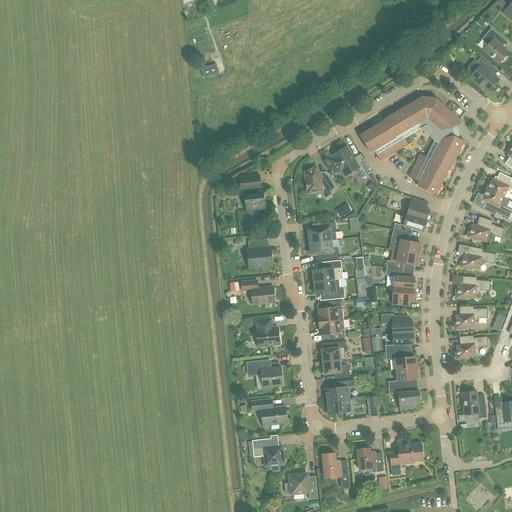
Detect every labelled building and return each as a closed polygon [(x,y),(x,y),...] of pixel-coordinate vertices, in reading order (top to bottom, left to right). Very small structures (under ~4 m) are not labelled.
[(498,0),(496,4),(502,9),(507,4),(502,0),(498,0)] [(511,20),(511,2),(503,13),(511,21),(511,20)] [(484,50),(499,63),(509,52),(502,46),(507,41),(492,28),(482,40),(488,45),(484,50)] [(470,77),(488,92),(499,80),(490,72),(494,66),(482,56),(477,62),(481,65),(470,77)] [(201,68),(204,78),(219,74),(216,63),(201,68)] [(428,135),(450,111),(436,99),(423,97),(385,120),(385,121),(360,135),(370,152),(375,150),(378,154),(377,154),(380,161),(408,144),(405,138),(421,129),(428,135)] [(418,186),(436,195),(449,169),(450,170),(464,141),(454,137),(453,128),(460,120),(450,111),(428,135),(434,141),(426,157),(420,154),(409,177),(416,180),(416,179),(420,181),(418,186)] [(357,169),(362,178),(371,173),(363,159),(356,163),(347,146),(333,155),(335,158),(331,160),(338,173),(342,171),(345,176),(357,169)] [(321,153),(317,156),(323,167),(328,164),(321,153)] [(332,195),(331,193),(337,189),(328,173),(322,177),(316,166),(305,172),(308,194),(322,192),(325,199),(332,195)] [(487,189),(503,197),(507,189),(511,190),(510,192),(511,192),(511,181),(511,179),(511,178),(500,173),(496,181),(493,180),(492,183),(490,182),(487,189)] [(244,191),(245,196),(242,198),(243,203),(246,205),(247,215),(254,215),(253,211),(258,210),(258,214),(264,214),(263,209),(265,209),(263,188),(261,188),(260,175),(240,177),(241,191),(244,191)] [(378,186),(372,182),(368,187),(374,191),(378,186)] [(510,200),(503,197),(487,189),(483,195),(485,196),(484,200),(486,201),(482,209),(495,215),(496,213),(510,220),(511,215),(511,209),(507,207),(510,200)] [(407,215),(427,221),(430,210),(416,206),(418,200),(412,199),(407,215)] [(347,203),(341,207),(346,215),(352,212),(347,203)] [(395,223),(393,230),(410,235),(412,228),(424,232),(425,227),(426,227),(428,223),(427,222),(427,221),(407,215),(404,225),(395,223)] [(479,239),(486,241),(489,233),(492,234),(492,235),(501,238),(505,229),(492,224),(493,221),(479,217),(476,226),(473,225),(472,229),(470,228),(467,237),(479,240),(479,239)] [(309,231),(310,243),(331,240),(331,241),(337,240),(335,222),(320,223),(321,229),(309,231)] [(402,232),(393,230),(391,238),(400,240),(402,232)] [(247,249),(249,269),(273,267),(271,246),(269,246),(268,239),(248,241),(249,248),(247,249)] [(324,253),(324,260),(339,259),(337,247),(332,247),(331,241),(331,240),(310,243),(311,254),(324,253)] [(421,244),(400,240),(398,251),(419,255),(419,253),(420,254),(421,248),(420,248),(421,244)] [(460,267),(472,269),(472,268),(479,269),(480,263),(484,264),(484,262),(494,264),(496,254),(482,252),(483,250),(469,247),(468,255),(465,255),(464,258),(462,258),(460,267)] [(386,261),(386,269),(414,271),(414,265),(417,266),(419,255),(398,251),(392,249),(390,261),(386,261)] [(313,270),(314,282),(339,280),(343,280),(342,273),(341,260),(325,262),(326,269),(313,270)] [(393,288),(414,289),(414,288),(415,288),(416,283),(415,283),(415,278),(413,278),(414,271),(386,269),(385,276),(394,277),(393,288)] [(357,271),(357,270),(356,270),(356,278),(365,277),(364,270),(357,271)] [(456,298),(468,299),(468,297),(475,298),(475,289),(479,289),(479,290),(489,291),(490,281),(476,280),(476,278),(463,277),(462,285),(459,285),(459,289),(457,289),(456,298)] [(251,290),(253,305),(275,302),(273,287),(258,288),(257,280),(241,282),(242,291),(251,290)] [(329,293),(329,300),(345,298),(344,286),(340,287),(339,280),(314,282),(316,295),(329,293)] [(392,305),(408,306),(409,300),(414,300),(414,289),(393,288),(392,305)] [(338,320),(343,320),(342,310),(341,310),(340,301),(326,302),(326,308),(318,309),(319,316),(318,316),(318,322),(338,320)] [(455,320),(455,329),(467,328),(467,327),(474,327),(473,318),(477,317),(477,319),(487,318),(487,309),(473,309),(473,307),(459,307),(460,316),(456,316),(457,320),(455,320)] [(284,313),(276,316),(278,322),(286,319),(284,313)] [(392,324),(392,334),(413,333),(413,322),(398,322),(398,317),(394,317),(394,314),(382,315),(382,324),(392,324)] [(498,315),(495,321),(502,324),(504,317),(498,315)] [(256,330),(258,347),(280,344),(278,327),(272,328),(271,319),(256,321),(257,329),(256,330)] [(344,328),(343,320),(338,320),(318,322),(319,328),(320,328),(321,335),(329,334),(330,340),(344,339),(343,329),(344,328)] [(385,353),(411,351),(411,345),(414,345),(414,339),(415,339),(415,334),(413,334),(413,333),(392,334),(393,345),(385,346),(385,353)] [(455,350),(456,359),(468,358),(468,357),(475,356),(474,350),(478,350),(478,347),(488,347),(487,337),(473,338),(473,336),(459,337),(460,346),(457,346),(457,350),(455,350)] [(372,352),(370,339),(363,340),(365,352),(372,352)] [(322,362),(340,360),(345,360),(345,352),(347,352),(346,341),(333,342),(334,348),(321,349),(322,362)] [(396,370),(417,368),(415,356),(412,356),(411,351),(385,353),(386,360),(394,359),(396,370)] [(296,365),(304,365),(303,356),(295,357),(296,365)] [(261,375),(263,389),(274,388),(274,386),(283,385),(281,367),(266,368),(265,360),(248,362),(249,376),(261,375)] [(341,366),(340,360),(322,362),(324,374),(336,373),(337,379),(350,377),(348,367),(346,365),(341,366)] [(417,369),(417,368),(396,370),(397,381),(388,382),(388,388),(417,385),(416,379),(418,379),(417,374),(418,373),(418,369),(417,369)] [(325,389),(327,402),(345,400),(344,393),(348,393),(347,387),(355,386),(354,380),(342,381),(343,387),(325,389)] [(417,385),(388,388),(389,394),(398,393),(400,410),(414,409),(413,403),(420,402),(419,391),(417,391),(417,385)] [(478,413),(479,419),(486,418),(484,395),(477,396),(476,391),(461,393),(464,415),(467,415),(468,416),(469,418),(470,418),(472,418),(474,417),(475,416),(475,414),(478,413)] [(369,397),(370,407),(378,406),(377,396),(369,397)] [(327,402),(328,415),(351,412),(350,399),(345,400),(327,402)] [(261,410),(263,426),(287,423),(285,407),(268,409),(267,400),(251,402),(252,411),(261,410)] [(495,408),(498,431),(510,429),(510,422),(511,421),(511,402),(504,403),(505,408),(503,408),(503,407),(495,408)] [(269,470),(273,473),(280,472),(280,465),(284,465),(282,446),(272,447),(271,438),(252,441),(254,457),(264,456),(265,467),(269,466),(269,470)] [(390,459),(392,476),(401,475),(400,464),(414,463),(414,462),(423,461),(421,443),(411,445),(411,443),(397,445),(398,451),(389,452),(390,459)] [(374,468),(375,472),(383,471),(381,452),(375,453),(374,452),(370,452),(370,448),(357,450),(359,470),(374,468)] [(340,486),(341,489),(350,488),(348,469),(341,470),(340,461),(336,461),(335,453),(322,455),(324,479),(340,477),(340,486)] [(308,478),(308,474),(289,476),(290,484),(284,484),(285,493),(291,492),(291,494),(309,492),(310,500),(318,499),(316,477),(308,478)] [(380,489),(388,489),(387,479),(379,480),(380,489)] [(474,494),(486,500),(490,493),(478,487),(474,494)]
